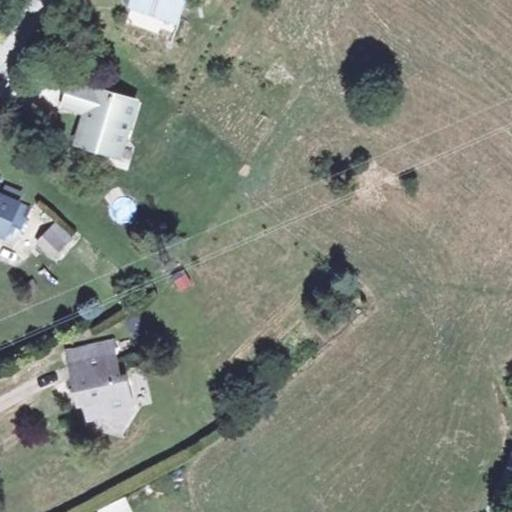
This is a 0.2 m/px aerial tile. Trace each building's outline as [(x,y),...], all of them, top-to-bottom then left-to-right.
[(158,25),(171,0),(117,0),(116,3),(158,25)] [(124,112),(63,84),(53,107),(73,116),(59,148),(80,158),(83,151),(104,160),(124,112)] [(0,241),(3,237),(17,216),(0,204),(0,241)] [(59,248),(49,234),(36,243),(46,257),(59,248)] [(98,352),(55,366),(62,390),(67,389),(76,419),(91,414),(110,422),(121,404),(111,374),(106,377),(98,352)] [(96,510),(96,511),(130,511),(126,499),(96,510)]
